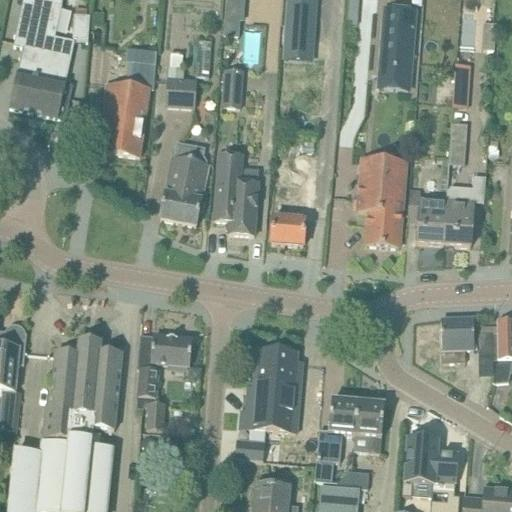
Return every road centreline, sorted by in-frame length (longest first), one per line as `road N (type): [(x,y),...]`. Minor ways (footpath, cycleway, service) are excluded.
road 1 (unknown): [(131,275),(114,511)]
road 2 (residential): [(206,511),(222,290)]
road 3 (secondary): [(222,290),(64,264),(26,241)]
road 4 (residential): [(511,444),(390,372),(371,314)]
road 5 (secondary): [(371,314),(222,290)]
road 6 (secondary): [(511,290),(409,298),(371,314)]
road 7 (unclassified): [(26,241),(36,190),(23,155),(0,133)]
